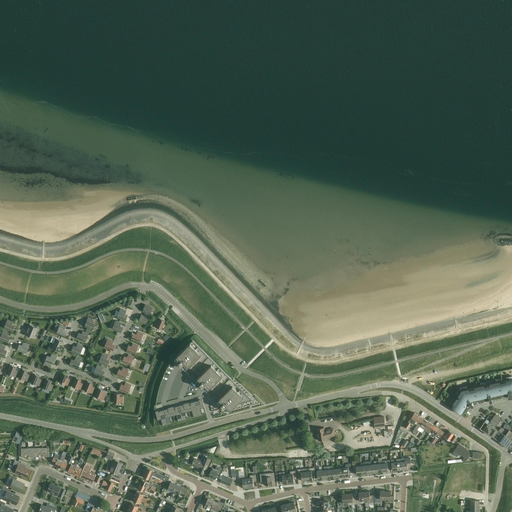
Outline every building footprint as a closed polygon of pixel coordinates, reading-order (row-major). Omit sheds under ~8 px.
[(145,314),(148,315),(149,314),(150,314),(152,307),(145,305),(142,311),(145,312),(145,314)] [(126,320),(128,315),(125,314),(126,311),(120,308),(117,317),(126,320)] [(148,317),(148,315),(145,314),(144,316),(141,315),(138,321),(146,324),(149,317),(148,317)] [(95,324),(92,323),(94,320),(88,318),(85,326),(87,327),(86,330),(92,332),(95,324)] [(165,321),(160,318),(159,321),(155,320),(153,326),(161,329),(165,321)] [(13,331),(15,326),(12,325),(13,322),(7,319),(4,327),(13,331)] [(121,332),(123,327),(120,326),(121,323),(115,320),(112,329),(121,332)] [(65,336),(68,331),(65,329),(66,326),(60,324),(57,332),(65,336)] [(27,330),(36,333),(38,328),(30,325),(27,330)] [(0,338),(8,342),(10,337),(8,336),(9,333),(3,330),(0,337),(0,338)] [(34,338),(36,333),(27,330),(25,335),(34,338)] [(81,334),(78,333),(76,338),(85,341),(88,333),(82,331),(81,334)] [(136,334),(133,333),(131,338),(140,342),(143,334),(137,331),(136,334)] [(53,343),(62,347),(64,342),(55,338),(53,343)] [(113,350),(115,345),(112,344),(114,341),(108,338),(104,347),(113,350)] [(250,398),(239,387),(192,340),(177,356),(181,360),(178,362),(179,364),(179,365),(181,367),(184,363),(199,377),(196,380),(197,381),(196,382),(198,384),(202,381),(223,402),(221,405),(222,406),(221,407),(223,409),(227,406),(228,407),(247,402),(247,401),(250,398)] [(19,345),(17,349),(26,353),(28,349),(29,345),(32,346),(33,344),(26,341),(25,343),(23,342),(22,345),(19,344),(19,345)] [(60,352),(62,347),(53,343),(51,348),(60,352)] [(131,346),(129,345),(126,350),(135,354),(138,346),(133,343),(131,346)] [(76,347),(73,346),(71,351),(80,354),(83,346),(77,344),(76,347)] [(54,364),(56,359),(57,356),(52,354),(50,357),(47,356),(44,364),(50,366),(51,363),(54,364)] [(107,365),(109,360),(107,359),(108,356),(102,354),(99,362),(107,365)] [(127,357),(124,356),(122,361),(131,365),(134,357),(128,354),(127,357)] [(74,360),(72,359),(69,364),(78,368),(81,359),(76,357),(74,360)] [(15,370),(16,367),(11,365),(8,374),(16,377),(18,371),(15,370)] [(102,376),(104,371),(102,370),(103,367),(97,365),(94,373),(102,376)] [(122,370),(119,369),(117,374),(125,378),(129,370),(123,367),(122,370)] [(26,374),(27,371),(22,369),(19,378),(27,381),(29,375),(26,374)] [(67,378),(68,375),(63,373),(59,382),(67,385),(70,379),(67,378)] [(38,379),(39,376),(34,374),(31,383),(39,386),(41,380),(38,379)] [(80,382),(81,380),(76,378),(72,386),(81,390),(83,384),(80,382)] [(498,396),(508,394),(508,396),(508,397),(509,398),(510,397),(511,396),(511,395),(511,378),(495,382),(498,396)] [(50,384),(51,381),(46,379),(43,387),(51,391),(53,385),(50,384)] [(91,386),(93,383),(87,381),(84,390),(92,393),(94,387),(91,386)] [(124,385),(121,384),(119,389),(128,393),(131,385),(125,382),(124,385)] [(495,382),(487,384),(480,386),(483,400),(488,399),(489,401),(490,402),(491,401),(492,401),(492,400),(491,398),(498,396),(495,382)] [(480,386),(461,390),(452,406),(464,413),(470,404),(471,406),(472,406),(473,406),(473,405),(473,404),(472,402),(483,400),(480,386)] [(103,393),(104,390),(99,388),(95,397),(103,400),(106,394),(103,393)] [(120,396),(120,393),(114,393),(114,403),(123,403),(123,397),(120,396)] [(194,401),(198,416),(202,415),(202,414),(201,408),(204,407),(202,400),(199,401),(199,400),(194,401)] [(192,411),(193,416),(193,417),(198,416),(194,401),(190,403),(191,407),(188,408),(188,411),(192,411)] [(187,419),(187,418),(185,412),(188,411),(188,408),(184,409),(183,404),(179,405),(183,420),(187,419)] [(175,412),(172,412),(173,416),(176,415),(178,420),(178,421),(183,420),(179,405),(174,407),(175,412)] [(163,410),(167,424),(172,423),(170,416),(173,416),(172,412),(169,413),(168,408),(163,410)] [(161,419),(163,425),(167,424),(163,410),(159,411),(159,412),(156,413),(157,420),(161,419)] [(414,423),(419,416),(414,412),(404,427),(407,429),(412,422),(413,423),(414,423)] [(487,433),(499,416),(496,413),(488,424),(485,421),(480,428),(479,427),(479,428),(487,433)] [(384,416),(374,417),(375,427),(385,426),(384,416)] [(415,433),(424,419),(419,416),(414,423),(417,425),(412,432),(415,433)] [(497,433),(498,431),(495,428),(502,418),(499,416),(487,433),(494,438),(497,433)] [(424,430),(429,422),(424,419),(415,433),(418,429),(423,432),(424,430)] [(429,433),(429,432),(434,425),(429,422),(424,430),(429,433)] [(429,432),(432,434),(430,436),(433,438),(434,436),(439,429),(434,425),(429,432)] [(504,444),(511,432),(507,429),(503,434),(500,432),(502,428),(501,427),(498,431),(497,433),(500,435),(497,440),(504,444)] [(316,429),(319,440),(326,439),(326,437),(334,435),(333,429),(326,430),(326,431),(324,431),(324,428),(316,429)] [(439,439),(444,432),(439,429),(434,436),(433,438),(430,441),(433,443),(434,444),(438,439),(439,439)] [(457,437),(454,434),(449,431),(447,434),(446,433),(442,439),(445,441),(448,443),(450,440),(454,442),(457,437)] [(16,432),(14,436),(18,437),(16,442),(19,444),(23,435),(16,432)] [(466,461),(467,458),(470,454),(468,452),(469,451),(459,444),(452,453),(457,456),(459,453),(464,457),(462,459),(455,460),(448,461),(448,463),(463,462),(462,461),(466,461)] [(64,459),(65,457),(65,456),(62,455),(60,460),(57,459),(59,455),(55,454),(52,462),(55,463),(54,465),(60,468),(63,460),(64,459)] [(68,463),(70,463),(73,457),(70,456),(68,461),(64,459),(63,460),(60,468),(65,470),(67,464),(67,463),(68,463)] [(198,471),(204,474),(210,459),(204,456),(202,462),(194,458),(192,464),(199,468),(198,471)] [(410,458),(404,459),(404,457),(401,458),(402,469),(407,468),(407,467),(411,466),(410,458)] [(79,467),(81,463),(83,460),(80,459),(79,461),(73,474),(79,476),(82,468),(79,467)] [(13,465),(10,471),(14,472),(27,478),(30,470),(20,466),(22,463),(15,460),(13,465)] [(73,474),(79,461),(76,460),(74,465),(71,464),(68,471),(73,474)] [(118,475),(123,463),(114,460),(111,468),(108,467),(106,470),(118,475)] [(382,463),(383,471),(388,471),(388,467),(390,467),(390,460),(384,461),(384,463),(382,463)] [(362,474),(361,466),(355,466),(355,461),(352,461),(353,471),(356,471),(356,474),(362,474)] [(343,468),(344,476),(349,475),(349,473),(352,472),(351,464),(346,464),(345,465),(345,467),(343,468)] [(470,475),(469,488),(481,489),(484,489),(485,466),(470,465),(470,470),(464,470),(464,469),(449,468),(449,483),(463,483),(464,474),(470,475)] [(85,466),(80,477),(92,482),(96,474),(90,471),(91,468),(85,466)] [(208,470),(210,471),(208,477),(214,479),(216,473),(219,475),(222,468),(216,466),(215,469),(212,468),(210,467),(208,470)] [(145,472),(160,479),(161,476),(157,474),(157,475),(153,473),(154,471),(147,467),(145,472)] [(306,471),(307,480),(312,479),(312,475),(315,474),(314,467),(308,468),(309,471),(306,471)] [(236,483),(236,476),(235,468),(231,469),(232,477),(232,478),(224,475),(220,482),(230,486),(231,484),(236,483)] [(307,480),(306,471),(303,471),(303,469),(297,469),(298,476),(301,476),(302,481),(307,480)] [(287,474),(288,482),(294,482),(293,479),(296,479),(295,470),(290,471),(290,474),(287,474)] [(159,482),(160,479),(145,472),(143,477),(150,480),(151,478),(159,482)] [(265,473),(260,474),(261,482),(264,482),(265,485),(271,484),(270,480),(275,480),(274,472),(265,473)] [(288,482),(287,474),(285,474),(284,472),(279,472),(280,481),(283,480),(283,483),(288,482)] [(247,478),(248,487),(254,486),(253,482),(256,481),(255,474),(250,475),(250,478),(247,478)] [(16,480),(17,478),(10,475),(9,478),(12,480),(10,486),(21,491),(24,484),(16,480)] [(248,487),(247,478),(245,478),(244,476),(239,476),(239,483),(242,483),(243,488),(248,487)] [(139,484),(155,491),(156,488),(148,484),(149,483),(142,479),(139,484)] [(110,491),(114,482),(109,480),(108,482),(103,480),(102,484),(106,486),(105,488),(110,491)] [(174,491),(177,484),(171,481),(168,489),(174,491)] [(62,498),(66,490),(63,488),(62,490),(60,489),(60,487),(50,483),(47,491),(57,495),(57,494),(60,495),(59,497),(62,498)] [(153,494),(155,491),(139,484),(137,488),(145,492),(146,489),(150,491),(149,492),(153,494)] [(179,493),(182,486),(177,484),(174,491),(179,493)] [(17,500),(19,496),(10,493),(11,489),(3,486),(2,489),(7,492),(4,499),(17,504),(18,500),(17,500)] [(182,486),(179,493),(185,496),(188,489),(182,486)] [(137,491),(134,497),(143,502),(146,495),(137,491)] [(375,495),(372,495),(369,495),(369,491),(364,492),(365,500),(365,506),(370,505),(369,503),(373,502),(374,502),(375,495)] [(385,499),(385,491),(380,491),(380,495),(377,495),(375,495),(374,502),(376,502),(382,502),(382,499),(385,499)] [(385,491),(385,499),(388,499),(388,502),(393,503),(393,496),(390,496),(391,491),(385,491)] [(362,500),(365,500),(364,492),(358,492),(359,497),(356,497),(357,504),(362,503),(362,500)] [(357,504),(356,497),(353,497),(352,493),(347,494),(348,505),(351,505),(357,504)] [(348,506),(348,505),(347,494),(342,494),(342,499),(339,499),(340,506),(343,506),(348,506)] [(211,508),(214,501),(208,498),(209,497),(206,496),(203,503),(206,504),(205,505),(211,508)] [(140,508),(143,502),(134,497),(131,504),(140,508)] [(319,501),(319,507),(323,507),(328,507),(328,503),(331,503),(331,498),(324,498),(324,501),(319,501)] [(0,506),(0,511),(12,511),(13,510),(4,506),(5,503),(0,500),(0,504),(1,505),(0,506)] [(214,501),(211,508),(217,510),(218,509),(221,510),(224,503),(221,502),(220,503),(214,501)] [(287,504),(288,511),(296,511),(294,503),(287,504)]
